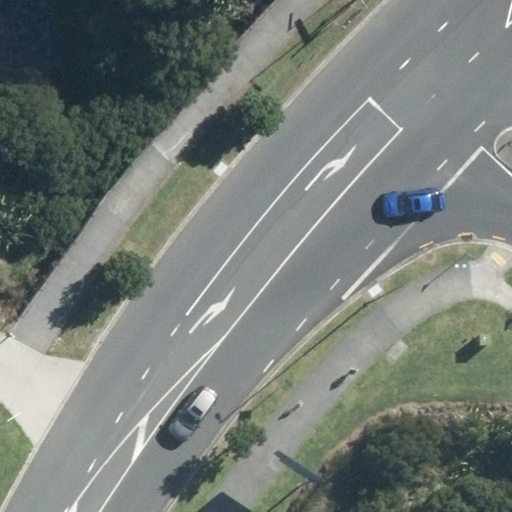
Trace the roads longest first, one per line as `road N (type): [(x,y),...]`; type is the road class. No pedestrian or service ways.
road 1 (secondary): [(396,122),(137,421)]
road 2 (tertiary): [(511,205),(396,122)]
road 3 (secondary): [(492,20),(396,122)]
road 4 (secondary): [(47,511),(137,421)]
